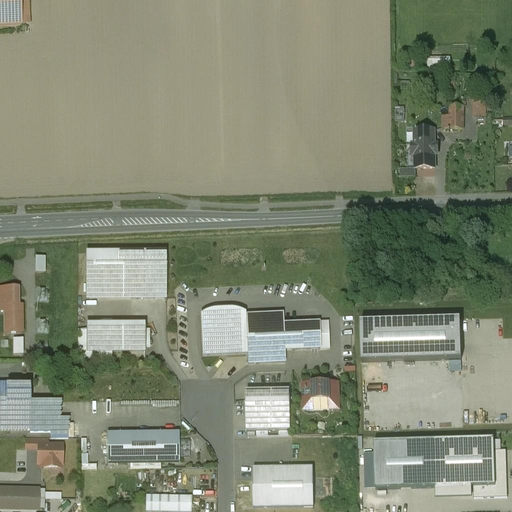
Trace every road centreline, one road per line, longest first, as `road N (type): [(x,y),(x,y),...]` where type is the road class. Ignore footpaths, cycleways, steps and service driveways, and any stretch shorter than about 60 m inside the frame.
road 1 (secondary): [(0,229),(511,208)]
road 2 (residential): [(229,511),(224,388)]
